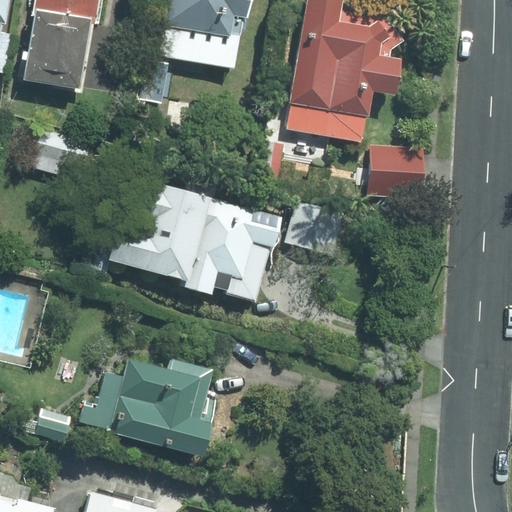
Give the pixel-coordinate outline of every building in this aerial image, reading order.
[(0,0),(0,69),(5,70),(13,0),(0,0)] [(102,15),(103,0),(36,0),(26,76),(87,84),(97,14),(102,15)] [(167,0),(160,52),(236,63),(243,13),(249,14),(251,0),(167,0)] [(342,5),(342,0),(305,0),(287,128),(362,138),(366,111),(370,111),(373,85),(399,88),(404,53),(391,51),(392,45),(401,42),(404,24),(385,11),(342,5)] [(34,126),(26,164),(84,176),(92,138),(34,126)] [(423,145),(370,143),(369,193),(422,194),(423,145)] [(285,211),(158,178),(157,183),(151,181),(143,212),(150,214),(147,224),(121,217),(112,256),(190,276),(188,283),(213,289),(215,281),(228,284),(227,289),(256,297),(271,241),(277,243),(285,211)] [(344,210),(298,198),(287,238),(334,250),(344,210)] [(84,400),(80,420),(205,449),(213,415),(202,412),(213,364),(170,354),(169,362),(129,353),(125,370),(106,366),(97,402),(84,400)] [(36,406),(32,422),(67,429),(71,413),(36,406)] [(29,477),(0,468),(0,511),(53,511),(56,503),(24,494),(29,477)] [(175,511),(176,510),(93,488),(87,511),(175,511)]
